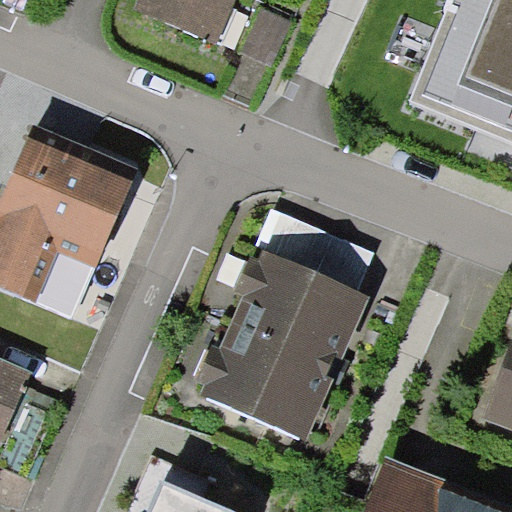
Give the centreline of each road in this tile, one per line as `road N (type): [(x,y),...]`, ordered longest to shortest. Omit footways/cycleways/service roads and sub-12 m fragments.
road 1 (residential): [(55,511),(215,134)]
road 2 (residential): [(215,134),(511,249)]
road 3 (residential): [(0,42),(215,134)]
